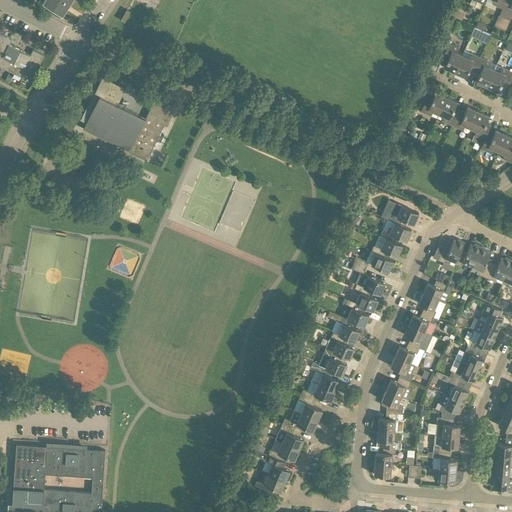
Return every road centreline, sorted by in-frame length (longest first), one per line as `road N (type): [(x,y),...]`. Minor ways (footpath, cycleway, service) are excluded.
road 1 (residential): [(360,416),(380,349),(432,233),(450,215)]
road 2 (residential): [(360,416),(341,419),(294,496),(332,505),(358,488)]
road 3 (residential): [(472,497),(480,413),(511,339)]
road 4 (residential): [(0,179),(78,37)]
